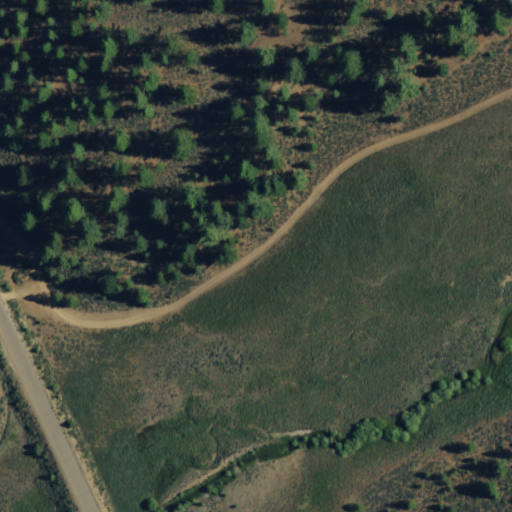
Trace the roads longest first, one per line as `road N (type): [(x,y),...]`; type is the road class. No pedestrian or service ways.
road 1 (track): [(6,232),(32,263),(47,300),(79,326),(161,317),(277,242),(358,159),(511,93)]
road 2 (tertiary): [(89,511),(0,320)]
